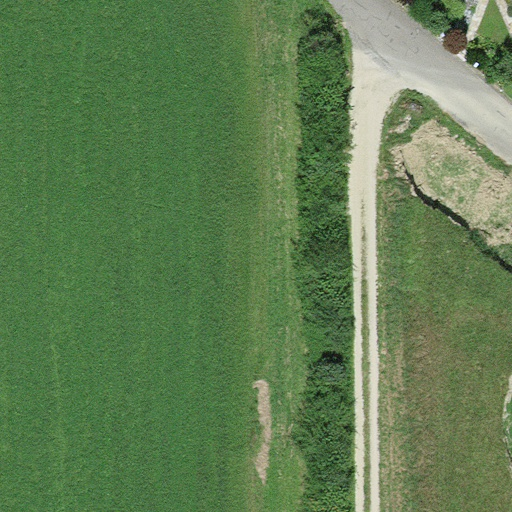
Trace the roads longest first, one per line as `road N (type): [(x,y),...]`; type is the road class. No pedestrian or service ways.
road 1 (track): [(354,0),(389,29),(368,75),(365,511)]
road 2 (residential): [(389,29),(511,135)]
